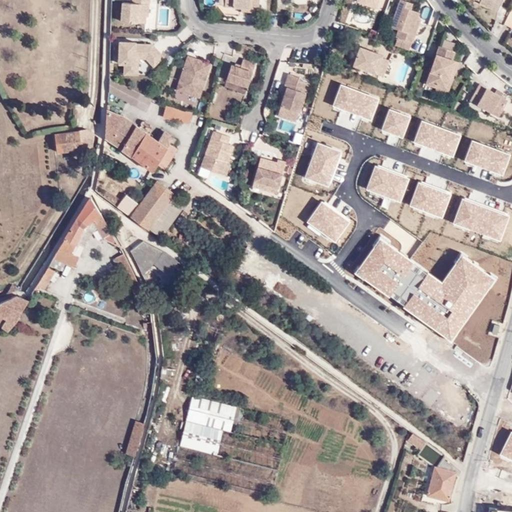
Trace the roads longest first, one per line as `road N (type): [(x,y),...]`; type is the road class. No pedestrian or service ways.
road 1 (residential): [(330,275),(496,392)]
road 2 (residential): [(191,0),(200,23),(217,30),(309,35),(331,0)]
road 3 (residential): [(511,194),(367,145)]
road 4 (residential): [(367,145),(347,182),(366,215),(330,275)]
road 5 (residential): [(464,511),(496,392)]
road 6 (unknown): [(278,33),(253,152)]
